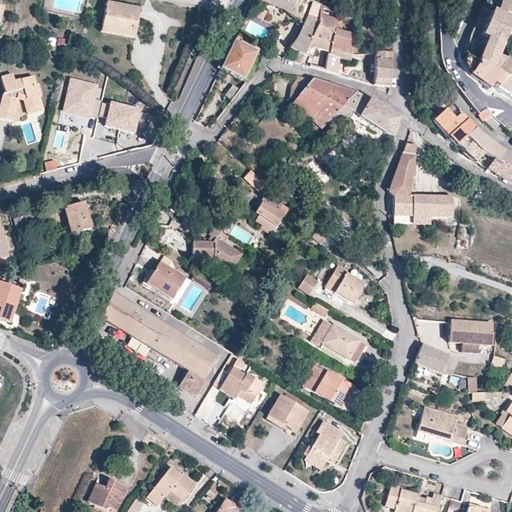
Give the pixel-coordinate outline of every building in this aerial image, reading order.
[(319,2),(312,0),(258,0),(280,8),(294,18),(297,11),(306,15),(302,24),(297,36),(289,46),(298,51),(303,53),(307,44),(307,42),(310,37),(315,25),(316,24),(316,20),(318,5),(319,2)] [(511,0),(498,0),(496,8),(511,12),(511,0)] [(136,22),(138,8),(105,2),(103,10),(97,9),(96,16),(102,17),(100,25),(121,29),(121,27),(132,29),(133,22),(136,22)] [(329,49),(333,28),(338,11),(318,5),(316,20),(316,24),(315,25),(310,37),(307,42),(307,44),(316,47),(328,50),(329,49)] [(511,15),(511,12),(496,8),(495,11),(511,18),(511,15)] [(503,36),(511,18),(495,11),(490,9),(480,33),(486,36),(481,47),(477,58),(490,65),(496,53),(499,46),(503,36)] [(302,24),(306,15),(297,11),(294,18),(302,24)] [(133,37),(136,22),(133,22),(132,29),(121,27),(121,29),(100,25),(99,30),(133,37)] [(349,59),(354,33),(333,28),(329,49),(337,51),(337,56),(339,56),(349,59)] [(255,47),(238,39),(236,43),(253,51),(255,47)] [(240,79),(253,51),(236,43),(231,40),(218,68),(240,79)] [(312,56),(316,47),(307,44),(303,53),(311,56),(312,56)] [(336,72),(339,56),(337,56),(337,51),(329,49),(328,50),(328,53),(324,68),(336,72)] [(299,61),(303,53),(298,51),(293,60),(299,61)] [(509,71),(511,68),(511,54),(508,52),(506,53),(505,56),(496,53),(490,65),(477,58),(462,51),(462,53),(464,54),(463,57),(463,64),(465,69),(469,74),(487,86),(489,83),(495,86),(504,75),(505,76),(509,71)] [(390,87),(392,53),(376,53),(374,85),(390,87)] [(511,68),(509,71),(505,76),(504,75),(495,86),(505,93),(508,89),(511,84),(511,68)] [(436,79),(431,69),(426,72),(430,81),(436,79)] [(40,94),(37,83),(34,83),(32,75),(13,80),(11,73),(0,76),(4,92),(2,92),(0,100),(0,117),(10,120),(16,97),(16,94),(24,96),(27,106),(40,103),(37,95),(40,94)] [(293,102),(311,80),(298,77),(290,87),(289,99),(293,102)] [(102,102),(103,100),(94,99),(98,84),(71,78),(63,111),(91,117),(91,116),(99,117),(99,116),(102,102)] [(327,122),(355,92),(311,80),(293,102),(291,105),(308,119),(312,122),(320,129),(327,122)] [(231,101),(239,90),(233,85),(224,96),(231,101)] [(448,95),(444,89),(435,90),(443,100),(448,95)] [(399,118),(370,100),(355,92),(327,122),(331,126),(338,118),(347,118),(348,117),(351,112),(353,113),(359,117),(359,118),(389,136),(390,134),(395,137),(400,123),(397,122),(399,118)] [(41,108),(40,103),(27,106),(24,96),(16,94),(16,97),(23,99),(26,113),(41,108)] [(102,102),(99,116),(107,117),(105,126),(121,130),(127,104),(110,101),(110,104),(102,102)] [(127,104),(121,130),(137,133),(139,125),(146,127),(149,113),(142,112),(143,108),(127,104)] [(458,112),(452,104),(445,110),(452,117),(458,112)] [(444,110),(441,107),(436,112),(439,115),(444,110)] [(490,115),(486,109),(478,114),(483,121),(483,120),(490,115)] [(448,136),(467,119),(461,113),(454,119),(452,117),(445,110),(444,110),(439,115),(437,117),(433,120),(448,136)] [(499,123),(490,115),(483,120),(494,129),(499,123)] [(312,122),(308,119),(303,125),(314,135),(320,129),(312,122)] [(457,145),(475,128),(467,119),(448,136),(456,145),(457,145)] [(504,151),(481,134),(475,128),(457,145),(463,151),(471,142),(472,143),(479,151),(480,151),(482,153),(483,153),(494,159),(498,161),(504,151)] [(482,153),(480,151),(479,151),(472,143),(471,142),(463,151),(465,153),(475,161),(483,153),(482,153)] [(408,196),(415,145),(405,144),(387,191),(392,196),(392,216),(396,216),(411,216),(451,217),(451,196),(408,196)] [(456,162),(440,150),(435,157),(451,169),(456,162)] [(511,155),(504,151),(498,161),(511,169),(511,155)] [(314,159),(308,164),(323,183),(329,179),(314,159)] [(511,169),(498,161),(494,159),(486,169),(498,177),(499,175),(511,182),(511,169)] [(57,169),(55,160),(45,163),(47,172),(57,169)] [(257,192),(264,184),(250,170),(242,177),(257,192)] [(284,218),(289,210),(266,196),(265,198),(263,197),(260,203),(261,203),(255,213),(258,216),(255,221),(262,225),(273,232),(282,217),(284,218)] [(91,229),(83,203),(64,208),(71,235),(91,229)] [(35,214),(33,206),(12,212),(15,220),(35,214)] [(41,224),(38,213),(35,214),(15,220),(13,220),(16,231),(41,224)] [(273,232),(262,225),(259,229),(270,236),(273,232)] [(345,235),(333,225),(326,233),(338,243),(345,235)] [(241,255),(223,244),(228,237),(213,228),(209,235),(210,236),(215,239),(212,243),(206,243),(192,242),(191,262),(211,263),(213,260),(231,271),(241,255)] [(326,238),(317,231),(312,237),(320,245),(326,238)] [(175,262),(179,255),(166,248),(162,254),(175,262)] [(171,300),(184,279),(159,263),(145,284),(171,300)] [(355,299),(363,285),(349,277),(345,274),(346,272),(337,266),(327,282),(337,289),(334,293),(352,304),(355,299)] [(212,285),(194,274),(191,280),(208,291),(212,285)] [(309,295),(317,283),(306,276),(298,288),(309,295)] [(334,293),(337,289),(327,282),(324,287),(334,293)] [(10,306),(16,288),(0,283),(0,320),(3,321),(8,305),(10,306)] [(9,323),(21,290),(16,288),(10,306),(8,305),(3,321),(9,323)] [(216,357),(111,294),(99,319),(187,372),(178,387),(195,398),(204,383),(202,381),(216,357)] [(329,312),(314,303),(310,309),(325,318),(329,312)] [(267,325),(271,319),(261,313),(258,319),(267,325)] [(365,346),(323,320),(310,341),(317,346),(320,342),(349,360),(350,359),(355,362),(365,346)] [(490,346),(491,324),(449,321),(448,343),(461,344),(461,353),(477,354),(478,345),(490,346)] [(451,376),(457,362),(448,358),(448,357),(421,346),(413,363),(441,374),(441,372),(451,376)] [(263,385),(253,379),(256,373),(249,369),(244,376),(240,374),(246,364),(231,355),(213,384),(220,388),(220,387),(227,391),(226,394),(235,399),(237,396),(238,393),(242,395),(241,398),(251,404),(263,385)] [(501,369),(504,360),(493,357),(490,365),(501,369)] [(354,389),(326,372),(325,373),(314,366),(302,386),(341,410),(354,389)] [(476,393),(475,385),(467,385),(467,394),(471,394),(476,393)] [(348,414),(360,393),(354,389),(341,410),(348,414)] [(296,430),(307,413),(279,396),(266,416),(288,429),(291,424),(293,426),(292,428),(296,430)] [(511,402),(496,425),(511,436),(511,402)] [(462,446),(467,428),(453,424),(455,417),(423,408),(416,432),(462,446)] [(339,455),(346,443),(339,439),(342,434),(322,422),(316,433),(319,434),(315,441),(305,457),(305,458),(322,468),(327,459),(332,451),(339,455)] [(296,430),(292,428),(293,426),(291,424),(288,429),(294,433),(296,430)] [(305,457),(315,441),(311,440),(302,455),(305,457)] [(334,463),(339,455),(332,451),(327,459),(334,463)] [(322,468),(305,458),(303,460),(320,470),(322,468)] [(182,500),(194,484),(180,473),(179,474),(175,471),(170,466),(146,496),(157,504),(163,496),(168,489),(181,499),(182,500)] [(115,509),(124,487),(108,480),(104,488),(94,484),(87,501),(93,504),(104,509),(105,505),(115,509)] [(435,511),(441,495),(432,493),(431,498),(425,496),(425,498),(416,496),(417,494),(400,489),(400,487),(390,484),(384,505),(394,508),(409,511),(435,511)] [(210,487),(205,496),(213,501),(218,492),(210,487)] [(181,499),(168,489),(163,496),(175,505),(181,499)] [(135,511),(142,502),(135,497),(128,507),(135,511)] [(238,511),(232,508),(234,506),(224,500),(216,511),(238,511)] [(146,511),(150,507),(142,503),(137,511),(146,511)] [(488,511),(489,509),(468,503),(467,507),(478,510),(477,511),(488,511)]
